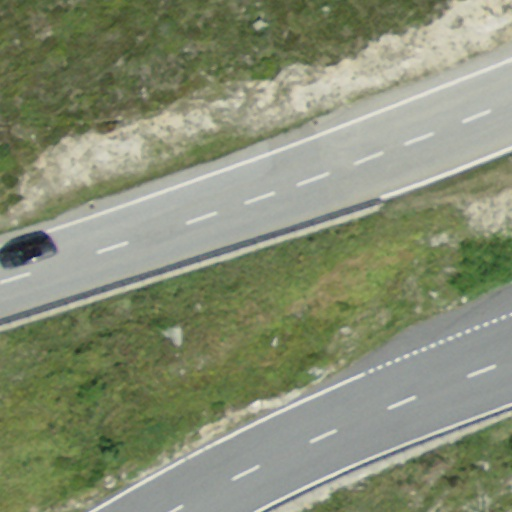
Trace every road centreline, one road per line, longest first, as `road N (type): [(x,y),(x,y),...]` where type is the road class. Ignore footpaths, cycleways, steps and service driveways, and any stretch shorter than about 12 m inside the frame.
road 1 (primary): [(511,99),(206,216),(0,281)]
road 2 (primary): [(184,511),(352,422),(511,357)]
